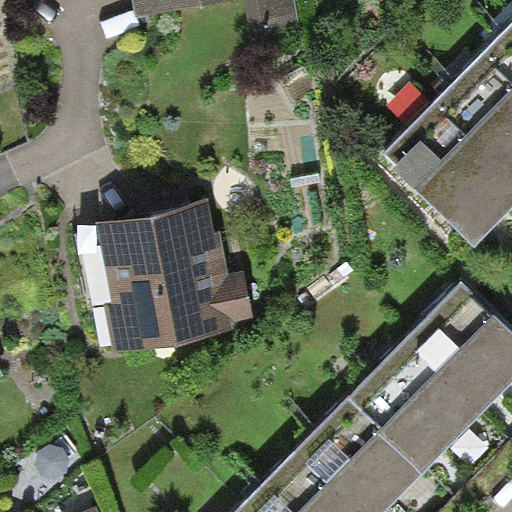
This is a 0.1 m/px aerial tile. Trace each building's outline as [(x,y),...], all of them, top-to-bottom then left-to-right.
[(248,0),(253,29),(302,21),(298,0),(248,0)] [(511,3),(486,30),(511,56),(511,3)] [(511,56),(486,30),(436,80),(511,155),(511,56)] [(511,191),(511,155),(436,80),(383,134),(477,227),(511,191)] [(209,183),(97,203),(113,293),(105,295),(114,341),(236,320),(234,312),(256,308),(248,262),(230,265),(222,222),(216,223),(209,183)] [(492,292),(463,263),(408,318),(485,394),(509,369),(511,365),(511,305),(495,289),(492,292)] [(485,394),(408,318),(349,379),(425,454),(485,394)] [(349,379),(300,428),(376,503),(425,454),(349,379)] [(300,428),(243,485),(270,511),(367,511),(376,503),(300,428)] [(461,511),(511,460),(511,430),(431,511),(461,511)] [(270,511),(243,485),(216,511),(270,511)] [(0,511),(16,511),(0,494),(0,511)] [(102,511),(97,497),(58,511),(57,511),(102,511)]
